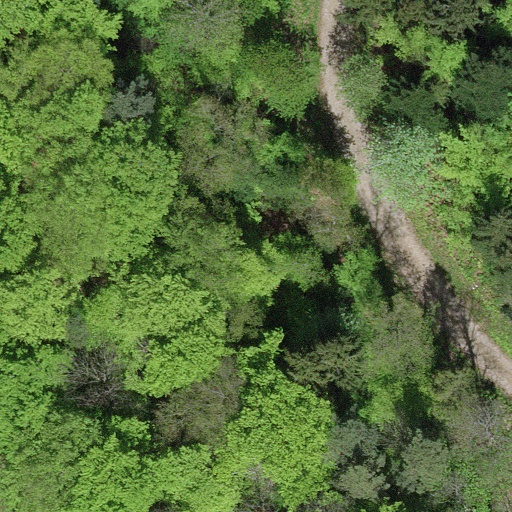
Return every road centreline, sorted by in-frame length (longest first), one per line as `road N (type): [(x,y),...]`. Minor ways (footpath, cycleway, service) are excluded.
road 1 (track): [(511,384),(456,329),(368,193),(332,73),(335,0)]
road 2 (track): [(0,391),(91,443),(303,511)]
